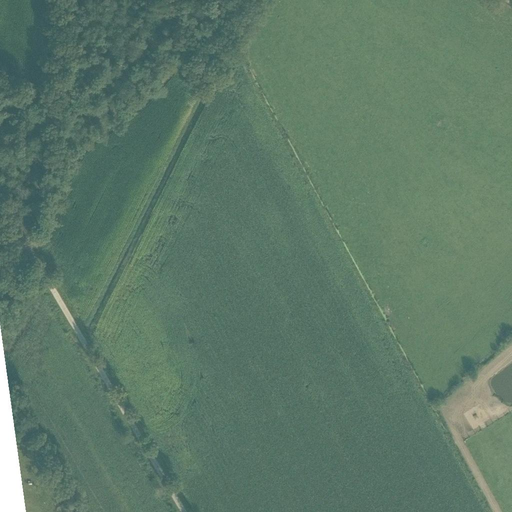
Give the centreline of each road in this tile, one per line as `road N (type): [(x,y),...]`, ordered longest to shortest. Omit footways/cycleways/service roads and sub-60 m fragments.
road 1 (unclassified): [(182,511),(22,235)]
road 2 (track): [(0,251),(22,235),(42,155),(46,0)]
